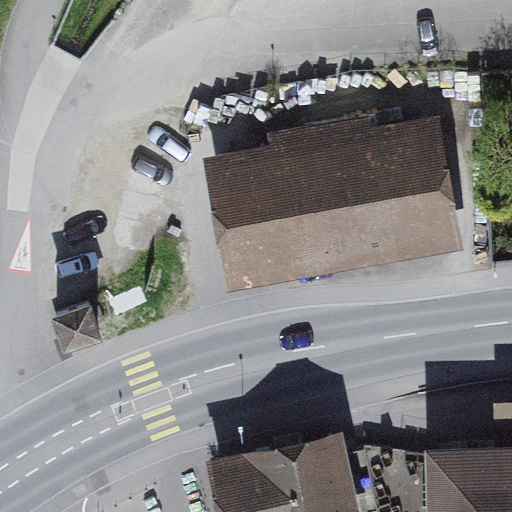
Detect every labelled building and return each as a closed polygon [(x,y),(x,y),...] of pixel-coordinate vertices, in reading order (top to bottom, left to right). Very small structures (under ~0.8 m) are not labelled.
[(435,128),(225,159),(241,270),(451,239),(435,128)] [(89,302),(56,309),(63,342),(96,335),(89,302)] [(511,387),(507,387),(490,388),(491,427),(511,426),(511,387)] [(355,511),(337,419),(199,448),(211,511),(355,511)] [(511,511),(511,426),(491,427),(417,429),(418,511),(511,511)]
